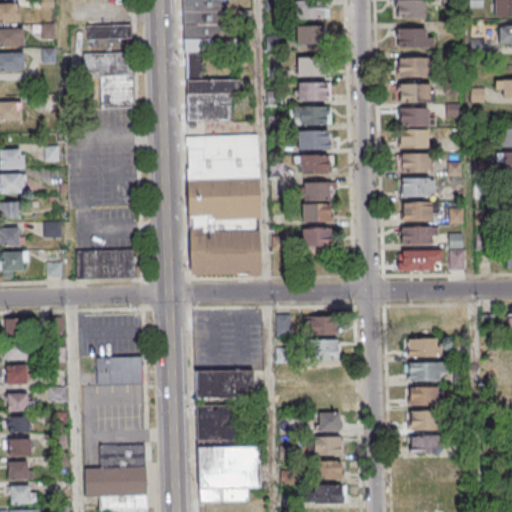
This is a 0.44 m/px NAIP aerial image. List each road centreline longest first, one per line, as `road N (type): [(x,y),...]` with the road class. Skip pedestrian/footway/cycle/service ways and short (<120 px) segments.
road 1 (residential): [(374,511),(357,0)]
road 2 (tertiary): [(177,511),(163,0)]
road 3 (residential): [(511,290),(0,300)]
